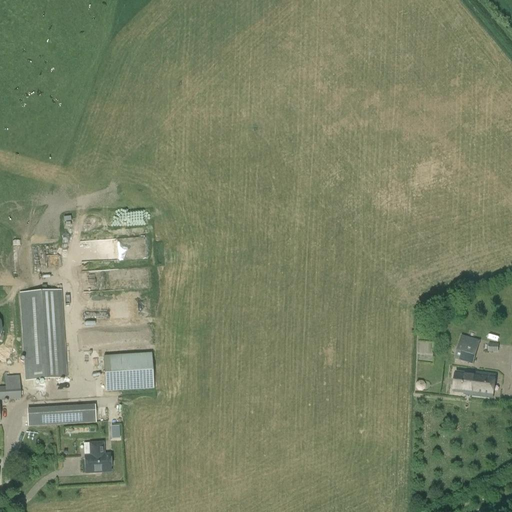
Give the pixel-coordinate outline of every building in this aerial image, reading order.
[(25,376),(25,381),(67,378),(61,290),(19,293),(25,376)] [(454,360),(473,365),(480,341),(461,336),(454,360)] [(498,346),(498,344),(488,344),(488,352),(498,353),(498,346)] [(152,355),(104,358),(106,392),(119,391),(154,389),(152,355)] [(495,376),(474,373),(474,374),(456,372),(453,392),(471,394),(471,396),(492,398),(495,376)] [(0,401),(20,400),(19,376),(4,377),(5,387),(0,387),(0,401)] [(415,383),(415,388),(417,391),(421,391),(425,389),(425,385),(423,381),(418,381),(415,383)] [(94,405),(27,409),(28,427),(96,423),(94,405)] [(119,426),(111,427),(111,439),(119,439),(119,426)] [(84,456),(85,475),(111,473),(110,454),(105,454),(104,442),(89,443),(89,455),(84,456)]
